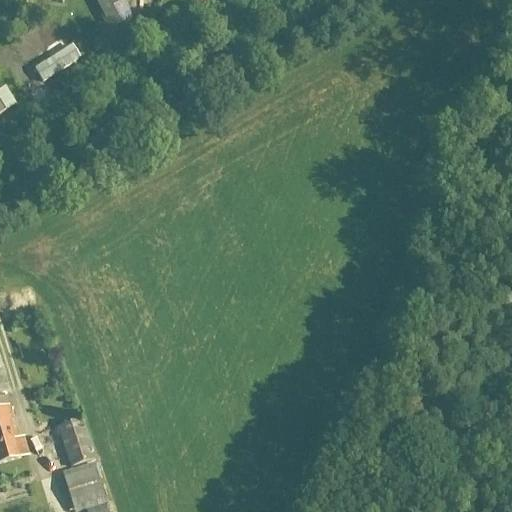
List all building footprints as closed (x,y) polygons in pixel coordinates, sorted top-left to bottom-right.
[(94,0),(113,35),(124,31),(112,8),(120,3),(118,0),(94,0)] [(13,117),(22,111),(11,93),(2,98),(13,117)] [(0,100),(0,122),(11,118),(2,99),(0,100)] [(7,407),(0,409),(0,464),(27,456),(22,438),(16,439),(7,407)] [(80,423),(57,430),(70,469),(93,462),(80,423)] [(72,511),(81,511),(82,511),(103,505),(91,466),(61,475),(72,511)]
